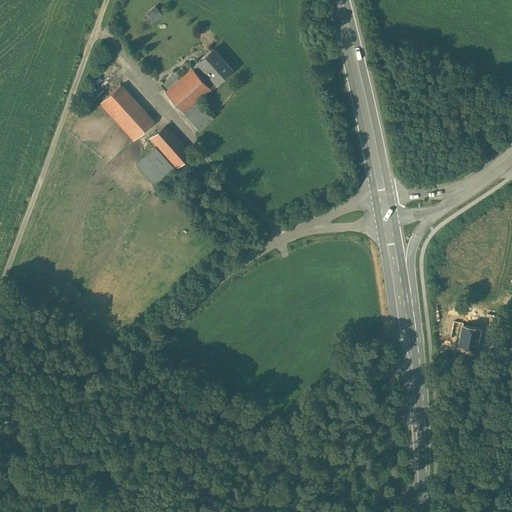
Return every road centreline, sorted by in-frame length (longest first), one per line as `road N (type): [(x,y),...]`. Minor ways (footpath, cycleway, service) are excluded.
road 1 (unclassified): [(384,207),(257,252),(88,393),(0,428)]
road 2 (unclassified): [(0,298),(107,0)]
road 3 (primary): [(414,390),(412,247),(477,183)]
road 4 (primary): [(338,0),(384,207)]
road 5 (primary): [(384,207),(414,390)]
road 6 (primary): [(414,390),(418,511)]
